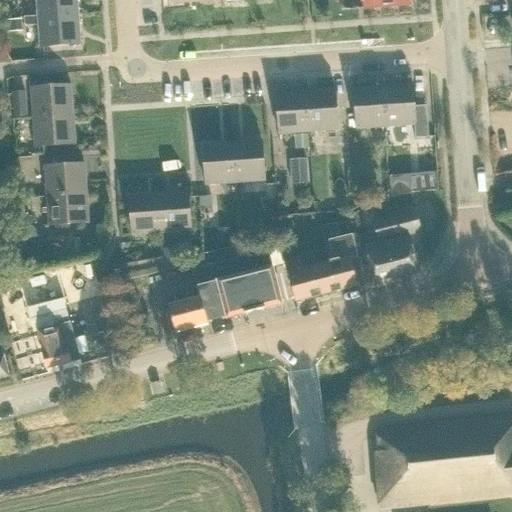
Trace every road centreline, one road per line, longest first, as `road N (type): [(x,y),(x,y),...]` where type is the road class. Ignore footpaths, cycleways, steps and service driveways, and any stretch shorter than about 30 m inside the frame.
road 1 (residential): [(132,60),(148,71),(455,52)]
road 2 (tertiary): [(0,401),(295,328)]
road 3 (tertiary): [(480,280),(455,52)]
road 4 (tertiary): [(295,328),(480,280)]
road 5 (tertiary): [(319,511),(295,328)]
road 6 (residential): [(0,69),(132,60)]
